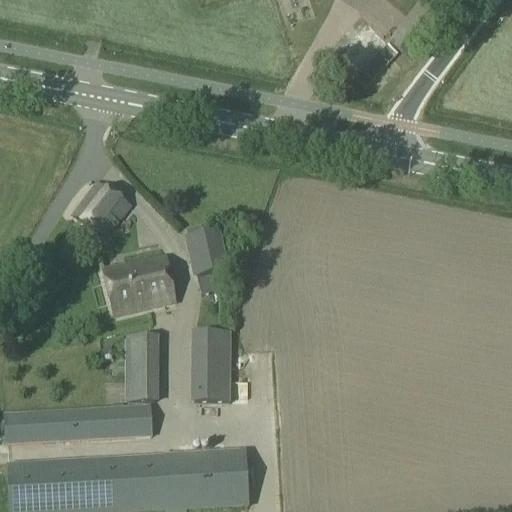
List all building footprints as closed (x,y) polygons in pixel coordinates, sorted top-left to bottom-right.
[(410,64),(441,25),(418,7),(387,46),(410,64)] [(364,93),(398,58),(366,27),(333,62),(364,93)] [(104,244),(130,210),(96,184),(70,218),(104,244)] [(218,237),(183,245),(192,285),(227,277),(218,237)] [(108,321),(174,307),(165,260),(98,275),(108,321)] [(228,338),(193,337),(192,406),(227,407),(228,338)] [(123,406),(155,406),(155,340),(122,340),(123,406)] [(4,450),(152,440),(150,409),(2,419),(4,450)] [(207,511),(247,510),(244,455),(6,468),(8,511),(207,511)]
